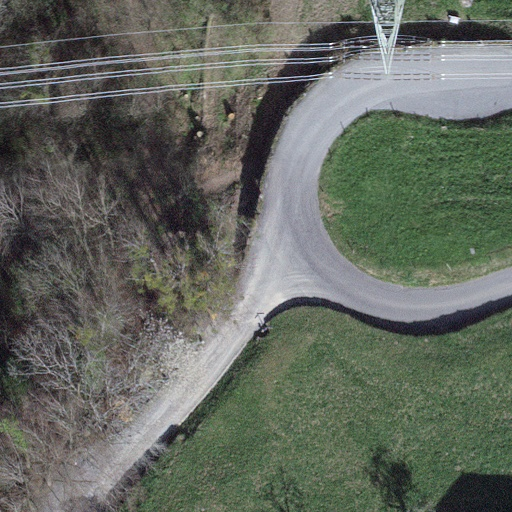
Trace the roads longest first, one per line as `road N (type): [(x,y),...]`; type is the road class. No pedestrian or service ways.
road 1 (unclassified): [(308,264),(291,231),(285,191),(293,153),(315,115),(355,84),(405,71),(511,68)]
road 2 (unclassified): [(308,264),(348,299),(395,310),(511,285)]
